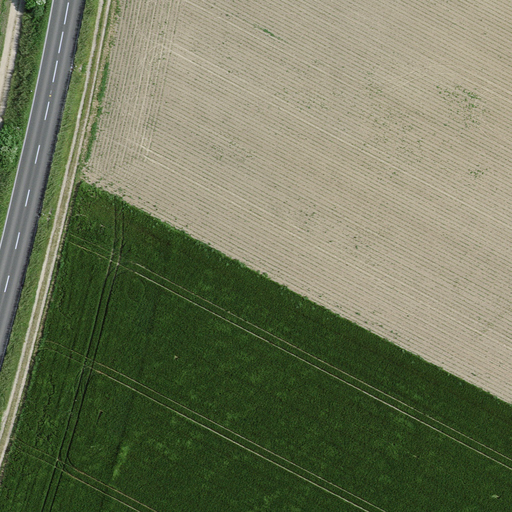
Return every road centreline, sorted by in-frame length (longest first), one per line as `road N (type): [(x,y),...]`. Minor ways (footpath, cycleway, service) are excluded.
road 1 (track): [(0,434),(105,0)]
road 2 (primary): [(0,308),(68,0)]
